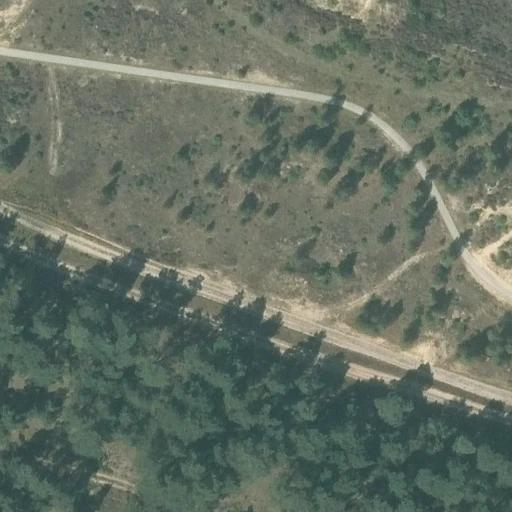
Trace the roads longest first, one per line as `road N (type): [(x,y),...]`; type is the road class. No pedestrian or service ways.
road 1 (track): [(511,423),(327,364),(0,238)]
road 2 (track): [(0,212),(511,396)]
road 3 (track): [(180,511),(0,452)]
